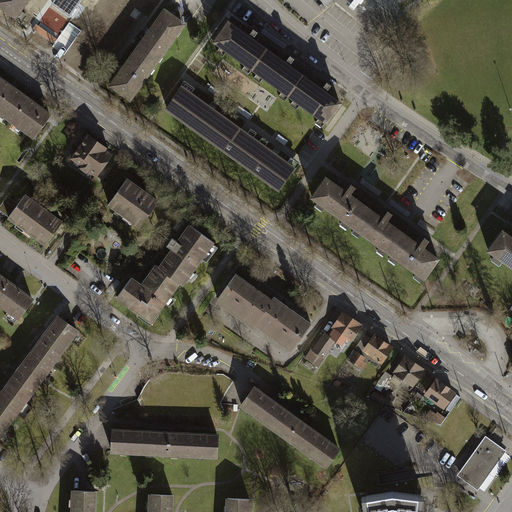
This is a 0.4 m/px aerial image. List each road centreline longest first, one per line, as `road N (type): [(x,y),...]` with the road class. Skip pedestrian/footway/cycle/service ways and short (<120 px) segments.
road 1 (primary): [(0,46),(511,410)]
road 2 (residential): [(254,0),(366,94),(511,189)]
road 3 (residential): [(36,499),(150,351)]
road 4 (residential): [(0,242),(150,351)]
